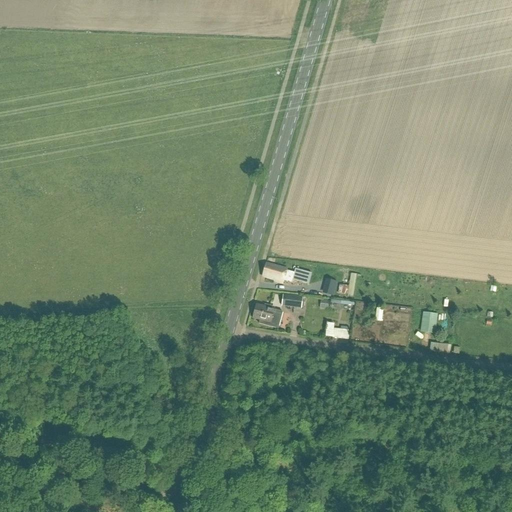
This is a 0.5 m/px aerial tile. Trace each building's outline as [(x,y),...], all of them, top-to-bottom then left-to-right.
[(295,271),(294,274),(287,272),(287,271),(266,264),(262,277),(274,281),(274,282),(282,285),(283,282),(291,284),(292,282),(308,287),(311,275),(295,271)] [(353,297),(356,275),(355,275),(356,270),(348,269),(347,274),(350,274),(348,287),(342,286),(341,295),(347,295),(347,296),(353,297)] [(301,309),(302,298),(282,296),(281,307),(301,309)] [(328,309),(329,301),(321,300),(320,308),(328,309)] [(277,330),(282,313),(273,311),(274,310),(256,305),(252,319),(259,321),(258,325),(277,330)] [(435,335),(438,315),(423,313),(420,333),(435,335)] [(349,340),(350,331),(334,329),(334,324),(327,324),(326,337),(349,340)] [(427,339),(425,348),(445,351),(446,342),(427,339)]
